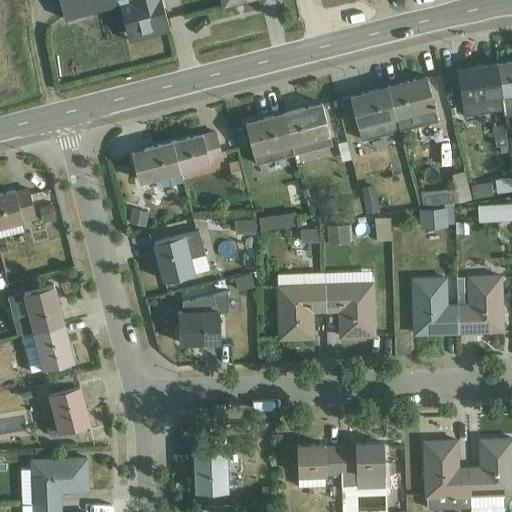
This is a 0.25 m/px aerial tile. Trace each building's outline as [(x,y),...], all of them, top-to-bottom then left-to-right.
[(60,0),(65,19),(119,5),(127,34),(149,28),(151,35),(169,30),(164,7),(167,6),(165,0),(60,0)] [(504,114),(511,113),(511,61),(496,64),(501,95),(504,114)] [(501,95),(496,64),(457,70),(463,111),(480,108),(479,99),(501,95)] [(412,126),(438,120),(427,77),(389,87),(400,130),(401,136),(414,133),(412,126)] [(400,130),(389,87),(350,96),(361,139),(400,130)] [(294,154),(333,144),(322,104),(284,114),(294,154)] [(294,154),(284,114),(245,123),(256,164),(294,154)] [(208,163),(223,159),(216,132),(203,136),(202,134),(173,141),(181,171),(209,165),(208,163)] [(181,171),(173,141),(145,149),(145,150),(132,154),(138,179),(155,175),(158,188),(184,181),(181,171)] [(238,160),(229,163),(233,180),(242,178),(238,160)] [(455,187),(420,192),(422,208),(451,205),(473,199),(465,170),(452,173),(455,187)] [(491,181),(471,184),(475,198),(511,191),(511,175),(491,180),(491,181)] [(375,184),(361,187),(366,213),(380,211),(375,184)] [(21,220),(36,216),(29,189),(15,192),(15,191),(0,194),(0,236),(24,231),(21,220)] [(359,197),(342,202),(345,215),(363,212),(359,197)] [(511,202),(490,204),(491,221),(511,220),(511,202)] [(52,204),(40,208),(44,221),(55,218),(52,204)] [(454,224),(451,205),(422,208),(422,209),(419,209),(421,229),(448,227),(448,224),(454,224)] [(149,212),(132,208),(129,222),(146,226),(149,212)] [(261,231),(299,225),(296,211),(259,216),(261,231)] [(375,239),(389,238),(387,218),(373,219),(375,239)] [(256,223),(257,219),(235,220),(236,233),(257,232),(257,227),(256,223)] [(349,224),(328,226),(329,246),(351,244),(349,224)] [(317,228),(301,228),(301,243),(317,242),(317,228)] [(164,280),(210,268),(206,253),(205,254),(199,230),(154,242),(164,280)] [(341,336),(374,335),(372,280),(353,281),(353,271),(325,272),(327,312),(340,311),(341,336)] [(327,312),(325,272),(277,273),(280,338),(313,337),(312,313),(327,312)] [(253,273),(234,277),(238,290),(256,286),(253,273)] [(458,332),(503,330),(500,274),(467,275),(467,302),(457,303),(458,332)] [(458,332),(457,303),(448,303),(447,276),(413,277),(415,333),(458,332)] [(18,334),(21,333),(64,322),(54,284),(8,296),(18,334)] [(180,342),(220,340),(219,310),(228,309),(228,291),(182,302),(183,311),(179,311),(180,342)] [(31,372),(73,361),(64,322),(21,333),(31,372)] [(48,434),(89,423),(79,385),(38,395),(48,434)] [(503,495),(511,494),(511,443),(511,438),(480,439),(481,465),(469,465),(471,507),(503,506),(503,495)] [(471,507),(469,465),(458,466),(456,440),(424,441),(427,508),(471,507)] [(356,487),(384,487),(383,443),(355,444),(355,446),(339,446),(341,474),(341,484),(356,484),(356,487)] [(279,445),(282,478),(292,477),(289,444),(279,445)] [(341,474),(339,446),(329,447),(329,444),(297,446),(298,484),(327,483),(326,474),(341,474)] [(196,490),(227,489),(225,448),(195,449),(196,490)] [(21,504),(22,504),(63,503),(62,491),(88,490),(87,458),(30,460),(30,468),(20,469),(21,504)] [(62,511),(63,503),(22,504),(22,511),(62,511)]
